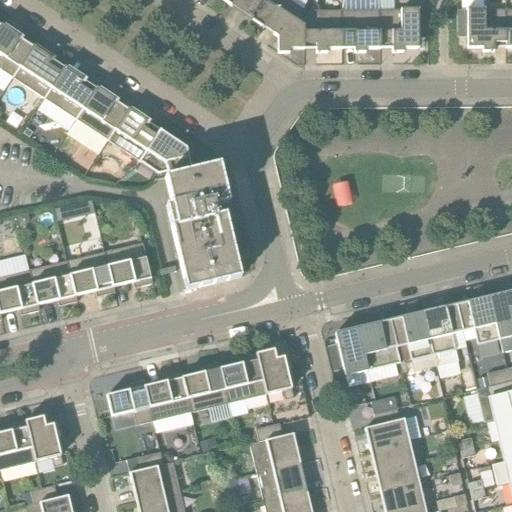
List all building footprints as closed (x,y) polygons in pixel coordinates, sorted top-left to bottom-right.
[(217,0),(230,9),(236,0),(217,0)] [(236,0),(230,9),(262,30),(281,0),(236,0)] [(289,52),(303,51),(305,13),(304,13),(304,12),(285,0),(281,0),(262,30),(263,30),(264,30),(277,39),(277,56),(289,56),(289,52)] [(511,10),(505,11),(505,12),(493,12),(493,50),(511,50),(511,10)] [(391,12),(391,51),(391,55),(403,55),(403,51),(418,51),(418,11),(400,12),(391,12)] [(493,54),(493,50),(493,12),(484,12),(484,11),(467,11),(467,50),(482,50),(482,54),(493,54)] [(327,51),(353,51),(353,12),(340,12),(340,13),(305,13),(303,51),(315,51),(315,55),(327,55),(327,51)] [(365,51),(391,51),(391,12),(380,13),(380,12),(353,12),(353,51),(353,55),(365,55),(365,51)] [(0,29),(0,72),(12,80),(33,49),(1,28),(0,29)] [(12,80),(44,101),(64,70),(33,49),(12,80)] [(44,101),(76,122),(96,91),(64,70),(44,101)] [(76,122),(107,143),(128,112),(96,91),(76,122)] [(140,164),(160,133),(159,132),(128,112),(107,143),(138,164),(139,165),(140,164)] [(167,179),(191,173),(186,150),(161,133),(160,133),(140,164),(158,176),(166,174),(167,179)] [(183,293),(240,280),(223,206),(228,205),(219,166),(191,173),(167,179),(164,180),(171,206),(165,208),(185,292),(182,292),(183,293)] [(350,178),(335,179),(338,204),(353,202),(350,178)] [(61,225),(95,217),(92,204),(58,212),(61,225)] [(104,255),(113,289),(132,285),(134,291),(152,286),(142,245),(104,255)] [(114,295),(113,289),(104,255),(66,264),(75,299),(95,294),(96,300),(114,295)] [(77,304),(75,299),(66,264),(28,273),(38,308),(57,303),(58,309),(77,304)] [(39,313),(38,308),(28,273),(0,279),(0,316),(19,312),(21,318),(39,313)] [(511,338),(511,299),(511,293),(489,299),(500,342),(511,338)] [(476,347),(500,342),(489,299),(456,306),(463,334),(473,331),(476,347)] [(423,314),(433,357),(455,352),(451,337),(463,334),(456,306),(423,314)] [(400,365),(433,357),(423,314),(390,322),(400,365)] [(367,373),(400,365),(390,322),(357,330),(367,373)] [(344,378),(367,373),(357,330),(334,336),(344,378)] [(256,356),(266,397),(282,393),(284,403),(293,401),(283,359),(275,361),(273,352),(256,356)] [(228,406),(266,397),(256,356),(238,360),(240,366),(220,371),(228,406)] [(191,415),(228,406),(220,371),(219,365),(200,369),(202,375),(183,380),(191,415)] [(511,382),(511,370),(507,371),(487,376),(490,388),(511,382)] [(194,429),(191,415),(183,380),(182,380),(181,374),(163,378),(164,384),(145,389),(153,424),(156,438),(194,429)] [(495,422),(511,418),(511,382),(490,388),(475,392),(483,424),(495,422)] [(135,428),(153,424),(145,389),(143,383),(125,387),(126,393),(105,398),(111,419),(132,414),(135,428)] [(396,411),(393,399),(375,403),(370,405),(373,416),(396,411)] [(369,454),(408,443),(403,421),(399,422),(396,411),(373,416),(376,428),(364,431),(369,454)] [(500,443),(511,440),(511,418),(495,422),(500,443)] [(25,423),(35,464),(51,461),(53,470),(62,468),(53,427),(45,429),(42,419),(25,423)] [(0,472),(35,464),(25,423),(7,428),(9,433),(0,435),(0,472)] [(273,428),(255,432),(258,444),(282,439),(279,426),(273,428)] [(446,445),(457,443),(455,432),(444,434),(446,445)] [(256,476),(299,465),(292,436),(282,439),(258,444),(249,447),(256,476)] [(505,464),(511,462),(511,440),(500,443),(505,464)] [(459,452),(472,449),(470,441),(460,443),(461,446),(458,446),(459,452)] [(374,473),(413,464),(408,443),(369,454),(374,473)] [(462,461),(474,458),(472,449),(459,452),(462,461)] [(445,467),(456,464),(454,453),(442,456),(445,467)] [(163,467),(160,455),(126,463),(129,475),(163,467)] [(379,494),(418,485),(413,464),(374,473),(379,494)] [(138,504),(179,494),(172,465),(163,467),(129,475),(133,494),(135,493),(138,504)] [(263,505),(307,494),(299,465),(256,476),(263,505)] [(449,488),(461,485),(458,474),(446,477),(449,488)] [(470,494),(482,491),(480,483),(467,486),(470,494)] [(383,511),(397,511),(423,506),(418,485),(379,494),(383,511)] [(30,494),(33,506),(56,501),(53,488),(41,491),(30,494)] [(472,503),(484,500),(482,491),(470,494),(472,503)] [(139,511),(183,511),(179,494),(138,504),(139,511)] [(264,511),(309,511),(307,494),(263,505),(264,511)] [(454,509),(466,506),(463,495),(452,497),(454,509)] [(70,511),(67,498),(56,501),(33,506),(25,508),(26,511),(70,511)]
